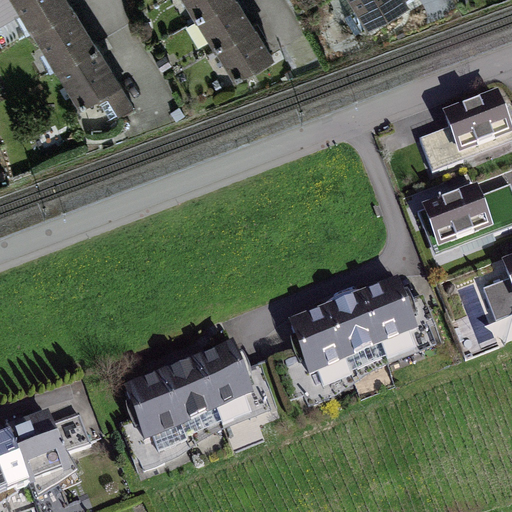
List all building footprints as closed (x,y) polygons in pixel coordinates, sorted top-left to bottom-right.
[(77,7),(72,0),(15,0),(36,33),(77,7)] [(230,0),(184,0),(198,21),(230,0)] [(260,23),(245,0),(230,0),(198,21),(217,50),(260,23)] [(412,0),(354,0),(371,26),(412,0)] [(101,45),(77,7),(36,33),(61,71),(101,45)] [(279,52),(260,23),(217,50),(236,80),(279,52)] [(126,83),(101,45),(61,71),(85,109),(126,83)] [(511,131),(511,123),(498,86),(442,108),(459,152),(511,131)] [(492,226),(475,183),(420,204),(436,247),(492,226)] [(511,250),(500,255),(511,287),(511,250)] [(399,278),(362,292),(380,340),(417,326),(399,278)] [(362,292),(325,306),(344,354),(380,340),(362,292)] [(325,306),(288,320),(307,368),(344,354),(325,306)] [(234,342),(197,356),(216,405),(253,391),(234,342)] [(197,356),(160,370),(179,419),(216,405),(197,356)] [(160,370),(124,383),(143,433),(179,419),(160,370)] [(47,407),(7,422),(30,483),(70,468),(47,407)] [(65,423),(70,459),(91,456),(86,420),(65,423)] [(7,422),(0,424),(0,494),(30,483),(7,422)]
